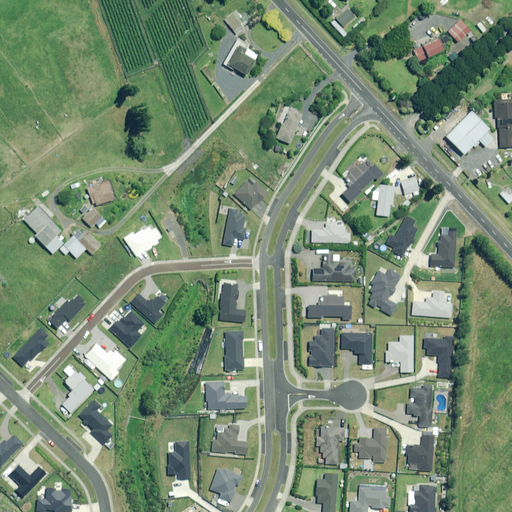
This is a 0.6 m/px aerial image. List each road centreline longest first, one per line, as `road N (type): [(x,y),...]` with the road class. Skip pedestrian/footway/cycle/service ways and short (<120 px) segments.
road 1 (residential): [(19,401),(143,272),(260,262)]
road 2 (residential): [(260,262),(296,173),(362,90)]
road 3 (unclassified): [(511,252),(376,104)]
road 4 (residential): [(376,104),(344,134),(294,207),(278,261)]
road 5 (residential): [(105,511),(83,464),(19,401)]
road 6 (residential): [(278,261),(282,394)]
road 7 (residential): [(266,394),(260,262)]
road 8 (unclassified): [(362,90),(278,0)]
road 9 (residential): [(282,394),(281,479),(266,511)]
road 10 (residential): [(250,511),(268,461),(266,394)]
